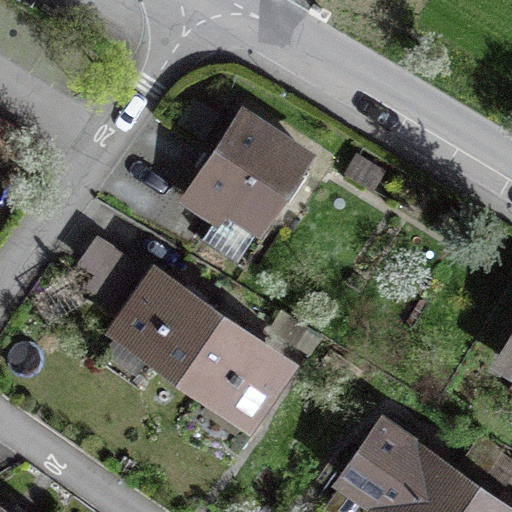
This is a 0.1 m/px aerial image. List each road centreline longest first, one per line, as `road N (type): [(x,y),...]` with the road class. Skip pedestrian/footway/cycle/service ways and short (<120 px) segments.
road 1 (residential): [(208,1),(0,296)]
road 2 (unclassified): [(208,1),(511,181)]
road 3 (residential): [(0,420),(131,511)]
